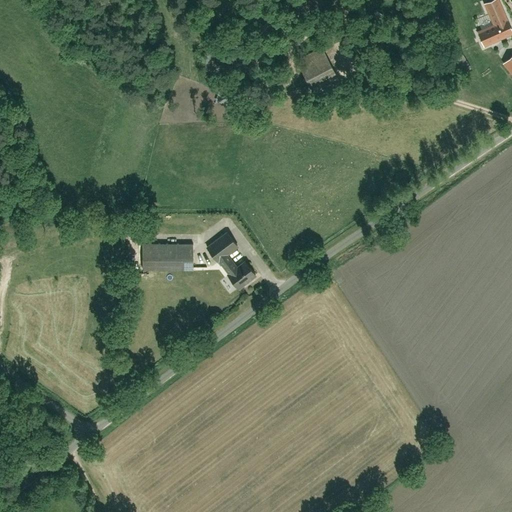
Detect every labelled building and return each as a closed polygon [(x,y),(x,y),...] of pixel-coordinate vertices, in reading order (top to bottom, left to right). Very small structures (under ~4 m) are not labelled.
[(485,0),(481,2),(492,27),(479,32),(486,49),(511,37),(511,31),(507,20),(504,21),(495,0),(485,0)] [(296,66),(308,90),(334,78),(322,53),(296,66)] [(511,58),(503,65),(511,76),(511,58)] [(205,248),(217,263),(222,260),(232,273),(227,277),(240,294),(261,277),(247,260),(240,266),(230,254),(238,247),(226,232),(205,248)] [(141,270),(194,270),(194,241),(141,242),(141,270)]
